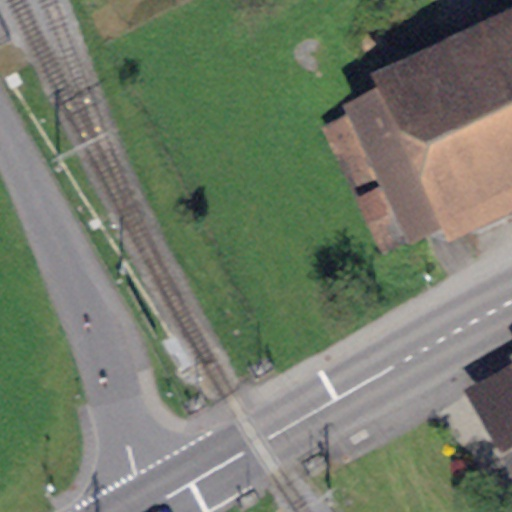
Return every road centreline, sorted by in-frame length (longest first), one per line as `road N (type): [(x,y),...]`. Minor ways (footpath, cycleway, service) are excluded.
road 1 (secondary): [(511,302),(145,511)]
road 2 (unclassified): [(0,138),(69,264),(145,511)]
